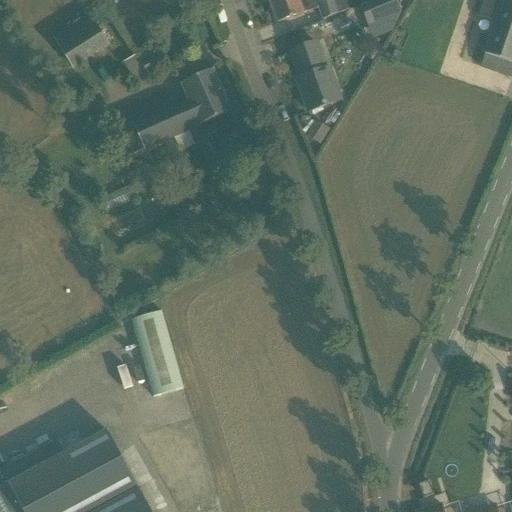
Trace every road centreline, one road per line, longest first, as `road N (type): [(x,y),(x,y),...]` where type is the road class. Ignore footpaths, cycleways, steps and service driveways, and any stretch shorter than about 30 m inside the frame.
road 1 (unclassified): [(391,462),(373,430),(299,189),(229,0)]
road 2 (tertiary): [(391,462),(511,161)]
